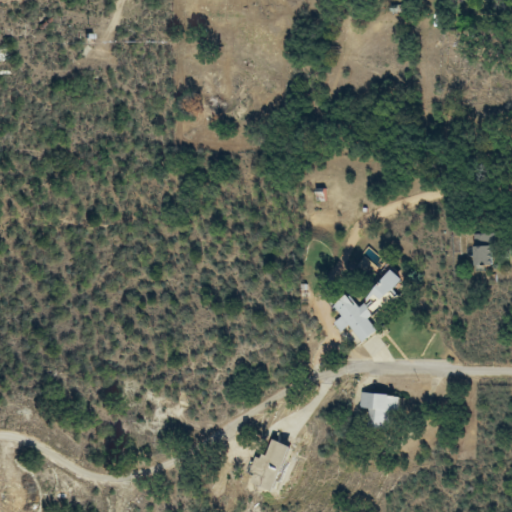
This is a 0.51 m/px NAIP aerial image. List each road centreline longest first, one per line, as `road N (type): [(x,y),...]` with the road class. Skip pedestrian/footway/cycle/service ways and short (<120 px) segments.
road 1 (residential): [(313,364),(511,357)]
road 2 (residential): [(511,172),(361,206)]
